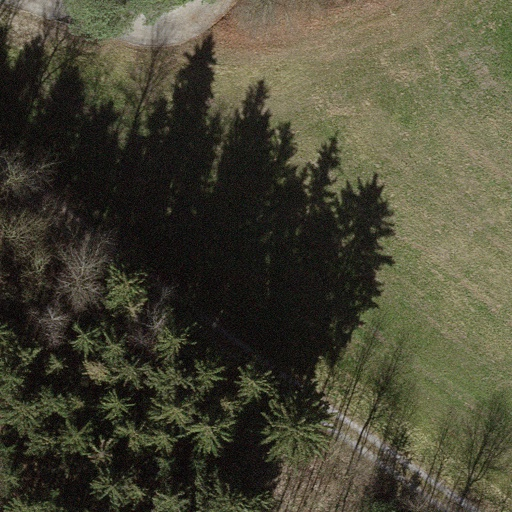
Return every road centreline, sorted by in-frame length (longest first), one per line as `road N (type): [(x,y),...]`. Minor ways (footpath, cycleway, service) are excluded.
road 1 (track): [(413,511),(303,440),(0,182)]
road 2 (track): [(77,0),(151,20),(213,0)]
